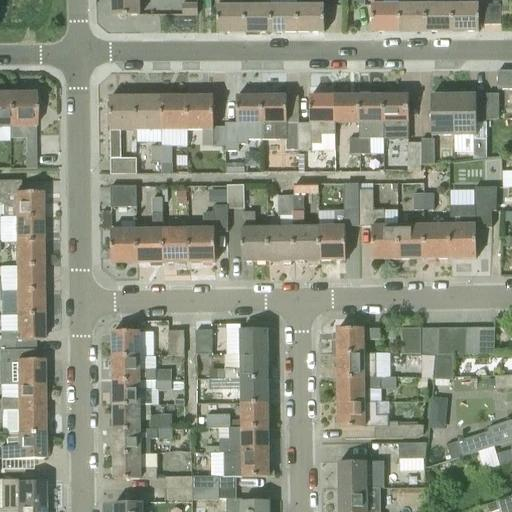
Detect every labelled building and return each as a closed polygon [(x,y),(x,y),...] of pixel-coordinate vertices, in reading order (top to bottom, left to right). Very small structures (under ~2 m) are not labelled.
[(138,0),(110,0),(111,19),(139,18),(138,0)] [(245,35),(245,6),(244,0),(216,0),(216,35),(245,35)] [(245,35),(271,35),(270,0),(259,0),(259,6),(245,6),(245,35)] [(297,6),(298,35),(325,34),(324,0),(312,0),(312,6),(297,6)] [(398,32),(398,3),(383,4),(383,0),(370,0),(371,33),(398,32)] [(398,32),(425,32),(424,0),(413,0),(413,3),(398,3),(398,32)] [(451,32),(451,3),(435,3),(435,0),(424,0),(425,32),(451,32)] [(451,3),(451,32),(478,32),(479,0),(466,0),(466,3),(451,3)] [(182,18),(197,17),(197,6),(182,6),(182,18)] [(272,35),(298,35),(297,6),(272,6),(272,35)] [(502,19),(511,18),(511,7),(502,7),(502,19)] [(511,70),(497,70),(497,90),(511,90),(511,70)] [(431,137),(454,137),(454,93),(442,93),(442,97),(431,97),(431,137)] [(454,93),(454,137),(476,137),(476,97),(465,97),(465,93),(454,93)] [(0,128),(9,129),(9,94),(0,94),(0,128)] [(9,94),(9,129),(36,129),(36,94),(9,94)] [(486,121),(499,119),(498,94),(486,95),(486,121)] [(384,125),(384,140),(408,140),(408,124),(409,124),(409,97),(384,98),(384,125)] [(298,153),(298,126),(287,126),(286,98),(262,99),(262,126),(262,142),(276,142),(285,142),(285,153),(298,153)] [(335,132),(335,125),(335,98),(310,98),(310,125),(298,126),(298,153),(311,153),(311,145),(321,145),(321,136),(324,136),(324,132),(335,132)] [(335,125),(359,125),(359,98),(335,98),(335,125)] [(384,140),(384,125),(384,98),(359,98),(359,125),(360,140),(359,155),(370,155),(370,139),(384,139),(384,140)] [(121,133),(136,133),(136,99),(110,99),(110,134),(110,161),(110,177),(137,176),(137,160),(121,160),(121,133)] [(136,133),(151,133),(161,133),(161,99),(136,99),(136,133)] [(188,145),(187,133),(187,99),(161,99),(161,133),(162,146),(161,164),(172,164),(172,146),(188,145)] [(203,147),(214,147),(214,128),(214,99),(187,99),(187,133),(203,133),(203,147)] [(247,141),(262,142),(262,126),(262,99),(236,99),(236,126),(225,126),(225,128),(225,147),(226,153),(238,153),(238,147),(247,146),(247,141)] [(477,123),(477,140),(474,140),(474,160),(487,159),(487,140),(486,123),(477,123)] [(350,155),(359,155),(360,140),(350,140),(350,155)] [(421,145),(421,166),(434,165),(434,141),(421,141),(421,145)] [(421,166),(421,145),(408,145),(407,165),(407,173),(421,173),(421,166)] [(151,164),(161,164),(162,146),(151,146),(151,164)] [(24,155),(25,171),(36,171),(36,154),(24,155)] [(172,164),(161,164),(161,175),(172,175),(172,164)] [(244,164),(226,164),(226,173),(244,173),(244,164)] [(511,171),(503,172),(503,188),(511,188),(511,171)] [(13,220),(42,219),(41,195),(20,195),(20,182),(0,182),(0,204),(3,205),(3,218),(13,218),(13,220)] [(319,263),(319,228),(303,229),(303,197),(318,196),(318,186),(294,187),(294,198),(292,198),(294,263),(319,263)] [(479,201),(479,187),(455,187),(455,201),(479,201)] [(111,209),(137,209),(136,188),(110,189),(111,209)] [(228,211),(244,211),(243,188),(227,188),(228,211)] [(226,191),(209,191),(209,204),(226,204),(226,191)] [(187,204),(187,192),(177,192),(177,204),(187,204)] [(399,262),(398,227),(384,227),(384,212),(374,212),(373,192),(358,192),(358,228),(371,228),(372,262),(399,262)] [(413,212),(423,212),(423,196),(412,196),(413,212)] [(423,196),(423,212),(434,212),(434,196),(423,196)] [(269,264),(294,263),(292,198),(277,198),(278,218),(282,218),(282,229),(268,229),(269,264)] [(162,215),(162,199),(151,200),(151,215),(162,215)] [(188,232),(188,264),(214,264),(214,233),(227,233),(227,207),(214,207),(214,215),(203,215),(203,231),(188,232)] [(450,226),(450,261),(476,261),(475,211),(464,211),(465,226),(450,226)] [(319,228),(319,263),(346,263),(346,228),(344,228),(344,213),(333,213),(333,228),(319,228)] [(269,264),(268,229),(255,229),(255,215),(241,214),(242,264),(269,264)] [(13,244),(42,244),(42,219),(13,220),(13,244)] [(425,261),(450,261),(450,226),(424,227),(425,261)] [(399,262),(425,261),(424,227),(398,227),(399,262)] [(111,265),(137,265),(137,232),(111,232),(111,265)] [(162,265),(162,232),(151,232),(137,232),(137,265),(162,265)] [(188,232),(172,232),(162,232),(162,265),(188,264),(188,232)] [(13,269),(42,269),(42,244),(13,244),(13,269)] [(14,293),(42,293),(42,269),(13,269),(14,293)] [(14,318),(43,317),(42,293),(14,293),(14,318)] [(0,331),(0,342),(16,342),(43,342),(43,317),(14,318),(14,331),(0,331)] [(452,356),(466,357),(466,330),(452,331),(452,356)] [(466,357),(480,357),(480,330),(466,330),(466,357)] [(480,330),(480,357),(494,357),(494,330),(480,330)] [(337,355),(365,355),(365,342),(379,342),(379,331),(337,331),(337,355)] [(421,356),(421,331),(400,331),(400,355),(421,356)] [(437,331),(421,331),(421,356),(438,356),(437,331)] [(438,356),(452,356),(452,331),(437,331),(438,356)] [(240,357),(267,357),(267,332),(239,332),(240,357)] [(113,359),(140,359),(140,333),(112,334),(113,359)] [(168,358),(184,358),(184,333),(167,333),(168,358)] [(196,356),(212,356),(212,333),(196,333),(196,356)] [(0,387),(15,388),(43,388),(43,362),(34,362),(35,352),(0,352),(0,387)] [(376,355),(365,355),(337,355),(337,380),(376,380),(376,355)] [(438,356),(421,356),(421,380),(427,381),(433,381),(438,356)] [(436,381),(439,381),(450,382),(453,382),(452,356),(438,356),(433,381),(436,381)] [(209,380),(267,380),(267,357),(240,357),(240,371),(222,371),(209,371),(209,380)] [(113,383),(171,382),(171,373),(140,373),(140,359),(113,359),(113,383)] [(511,376),(494,377),(495,391),(511,390),(511,376)] [(240,405),(267,405),(267,380),(209,380),(210,392),(240,392),(240,405)] [(365,405),(376,404),(381,404),(381,391),(396,390),(396,380),(376,380),(337,380),(337,404),(365,405)] [(417,390),(427,390),(427,381),(421,380),(417,380),(417,390)] [(171,393),(171,390),(171,382),(113,383),(113,408),(150,407),(156,407),(155,393),(171,393)] [(15,388),(15,402),(1,402),(1,412),(15,412),(43,412),(43,388),(15,388)] [(434,425),(451,426),(453,396),(435,395),(434,425)] [(376,419),(376,404),(365,405),(337,404),(338,430),(375,429),(375,440),(392,440),(417,440),(423,437),(423,428),(417,427),(417,425),(388,425),(388,419),(376,419)] [(240,429),(268,429),(267,405),(240,405),(240,429)] [(150,432),(156,432),(172,432),(171,417),(150,417),(150,407),(113,408),(113,432),(141,432),(141,423),(150,422),(150,432)] [(15,437),(44,437),(43,412),(15,412),(15,437)] [(219,429),(229,429),(230,417),(206,417),(206,429),(219,429)] [(511,421),(507,422),(488,429),(489,432),(447,445),(452,460),(511,441),(511,421)] [(224,454),(268,453),(268,429),(240,429),(229,429),(229,440),(219,440),(219,454),(224,454)] [(150,432),(141,432),(113,432),(113,457),(141,457),(149,456),(149,440),(156,440),(156,432),(150,432)] [(172,432),(156,432),(156,440),(156,442),(172,442),(172,432)] [(44,437),(15,437),(15,449),(0,448),(0,453),(0,461),(44,461),(44,437)] [(398,460),(425,460),(427,444),(398,445),(398,460)] [(511,462),(511,446),(511,447),(511,451),(497,455),(500,467),(511,463),(511,462)] [(268,479),(268,453),(224,454),(224,480),(268,479)] [(149,456),(141,457),(113,457),(114,481),(141,481),(157,481),(156,470),(156,456),(149,456)] [(384,489),(384,464),(338,464),(338,490),(368,489),(384,489)] [(164,491),(192,491),(192,479),(164,479),(164,491)] [(192,491),(219,491),(219,479),(192,479),(192,491)] [(0,511),(44,511),(44,484),(15,484),(15,481),(3,482),(3,496),(3,511),(0,511)] [(367,511),(368,489),(338,490),(338,511),(367,511)] [(164,502),(192,502),(192,491),(164,491),(164,502)] [(192,491),(192,502),(219,502),(219,491),(192,491)] [(511,511),(511,496),(486,506),(487,511),(494,511),(499,511),(511,511)] [(268,511),(269,503),(240,503),(240,501),(226,501),(225,511),(268,511)]
